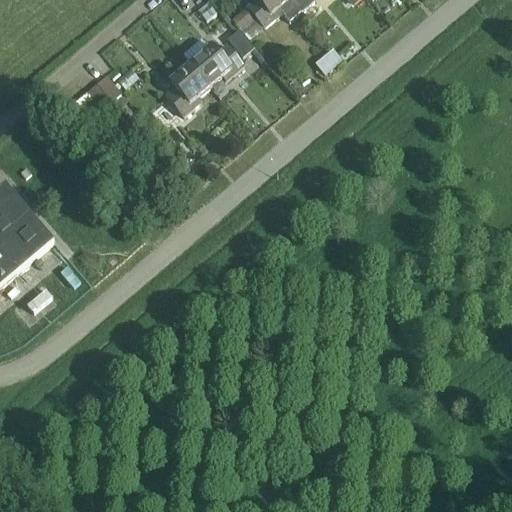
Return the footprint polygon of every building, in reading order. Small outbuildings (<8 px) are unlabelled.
[(232,22),(236,26),(235,27),(240,33),(254,20),(263,30),(281,15),(289,24),(301,14),(289,0),(253,0),(255,2),(232,22)] [(310,0),(289,0),(301,14),(313,3),(310,0)] [(241,60),(253,50),(238,33),(226,43),(241,60)] [(200,41),(182,56),(191,67),(191,68),(210,90),(222,80),(225,83),(243,68),(226,48),(216,56),(211,50),(209,52),(200,41)] [(175,91),(165,99),(182,120),(200,105),(197,101),(210,90),(191,68),(170,85),(175,91)] [(110,104),(120,96),(105,78),(95,86),(110,104)] [(100,113),(110,104),(95,86),(85,95),(100,113)] [(99,114),(84,96),(75,104),(90,122),(99,114)] [(88,123),(73,105),(64,113),(79,131),(88,123)] [(112,142),(121,134),(113,124),(104,132),(112,142)] [(30,177),(26,171),(20,175),(25,181),(30,177)] [(0,289),(34,261),(54,245),(13,197),(5,187),(0,191),(0,289)]
